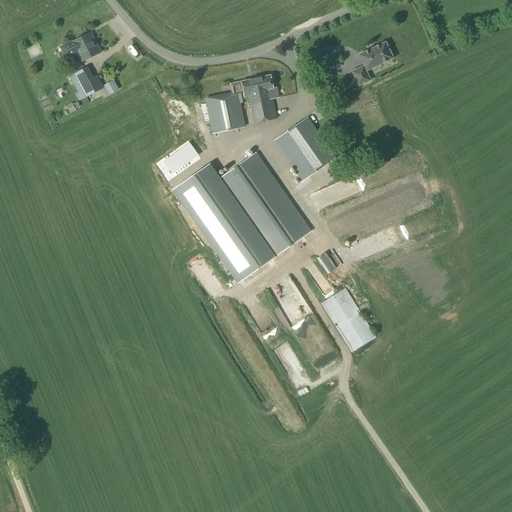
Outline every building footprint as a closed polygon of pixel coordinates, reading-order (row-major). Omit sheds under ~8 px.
[(91,33),(71,43),(59,48),(66,61),(77,55),(81,63),(101,53),(91,33)] [(359,55),(364,66),(352,72),(359,87),(367,83),(362,74),(393,59),(385,43),(359,55)] [(74,75),(69,77),(75,89),(77,93),(75,94),(78,101),(86,98),(97,92),(90,79),(84,69),(74,75)] [(276,119),(272,100),(279,99),(277,88),(273,89),(270,76),(241,82),(230,85),(232,95),(206,101),(213,134),(244,128),(239,104),(249,102),(254,124),(276,119)] [(108,96),(119,90),(114,80),(104,86),(108,96)] [(80,107),(77,102),(73,104),(72,103),(64,108),(65,110),(67,109),(69,115),(76,111),(75,109),(80,107)] [(303,182),(336,158),(307,118),(274,141),(303,182)] [(198,156),(189,144),(163,163),(172,175),(198,156)] [(311,232),(256,154),(221,179),(210,163),(171,191),(238,284),(270,261),(311,232)] [(326,254),(317,260),(327,275),(336,268),(326,254)] [(351,353),(376,338),(345,289),(321,304),(351,353)]
